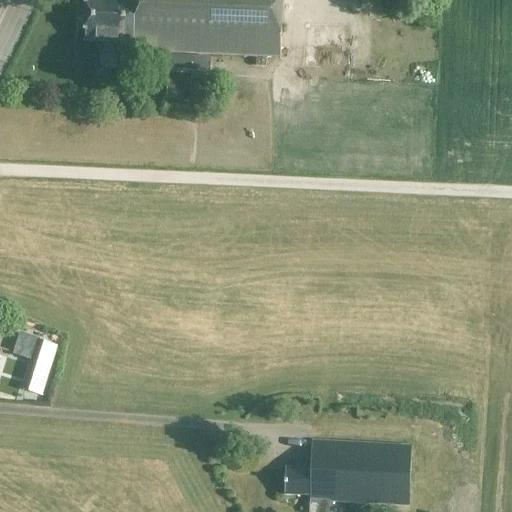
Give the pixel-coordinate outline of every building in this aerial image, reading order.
[(281,0),(87,0),(86,42),(119,43),(119,52),(280,57),(281,0)] [(166,100),(191,101),(192,79),(167,77),(166,100)] [(5,367),(31,375),(44,333),(18,325),(5,367)] [(411,447),(313,442),(312,467),(286,466),(285,496),(310,497),(310,502),(330,503),(408,507),(411,447)] [(329,511),(330,503),(310,502),(309,511),(329,511)]
